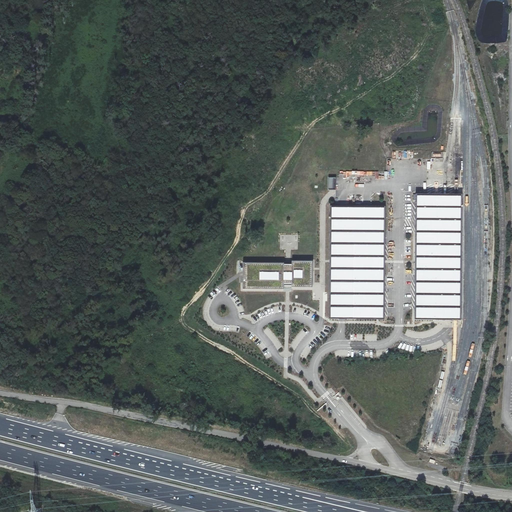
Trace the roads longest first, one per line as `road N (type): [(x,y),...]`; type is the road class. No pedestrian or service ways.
road 1 (unclassified): [(511,496),(0,393)]
road 2 (motorway): [(253,490),(0,426)]
road 3 (motorway): [(0,451),(241,511)]
road 4 (motorway): [(377,511),(253,490)]
